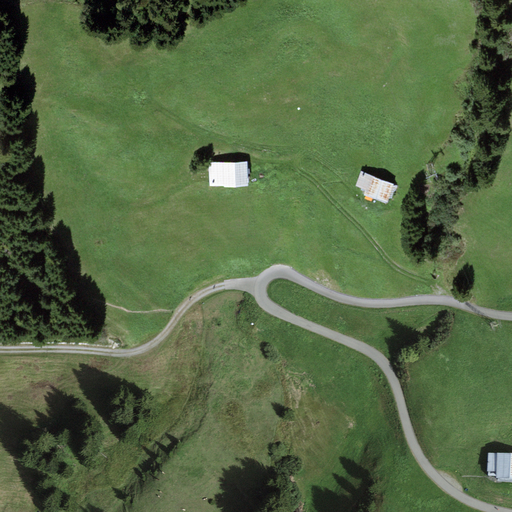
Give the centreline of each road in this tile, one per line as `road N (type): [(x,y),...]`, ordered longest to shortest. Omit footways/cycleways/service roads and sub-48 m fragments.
road 1 (unclassified): [(502,511),(454,493),(429,470),(385,366),(277,312),(260,285),(278,271),(360,303),(444,301),(511,317)]
road 2 (track): [(180,312),(158,343),(133,353),(0,348)]
